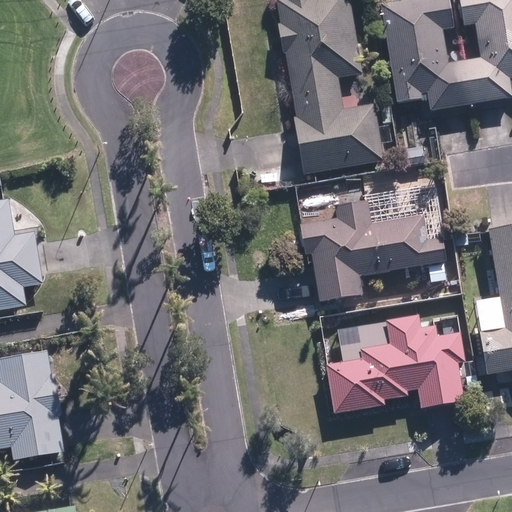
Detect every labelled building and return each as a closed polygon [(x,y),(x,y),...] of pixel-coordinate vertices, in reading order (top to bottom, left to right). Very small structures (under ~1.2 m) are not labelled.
[(281,0),(281,1),(278,2),(281,23),(278,24),(283,53),(287,52),(297,117),(293,118),(302,174),(385,161),(375,103),(343,108),(338,79),(362,76),(349,0),(281,0)] [(481,57),(466,60),(449,63),(443,29),(455,28),(450,0),(381,0),(398,103),(428,98),(430,109),(472,102),(511,95),(511,86),(511,84),(511,83),(511,0),(460,0),(465,28),(476,26),(481,57)] [(336,220),(300,225),(304,254),(312,253),(318,301),(365,296),(362,276),(428,268),(430,280),(447,278),(442,233),(428,235),(425,215),(400,218),(398,205),(372,208),(371,198),(334,202),(336,220)] [(9,200),(0,201),(0,309),(27,306),(25,287),(45,284),(37,228),(14,231),(9,200)] [(511,225),(488,230),(499,295),(474,299),(486,375),(511,370),(511,225)] [(420,407),(464,403),(460,362),(465,361),(462,333),(427,336),(425,316),(336,325),(340,363),(329,364),(334,412),(386,407),(385,398),(408,395),(407,390),(418,389),(420,407)] [(0,447),(12,446),(14,460),(63,451),(57,416),(65,415),(57,370),(49,371),(46,351),(0,358),(0,373),(2,382),(0,382),(0,447)]
